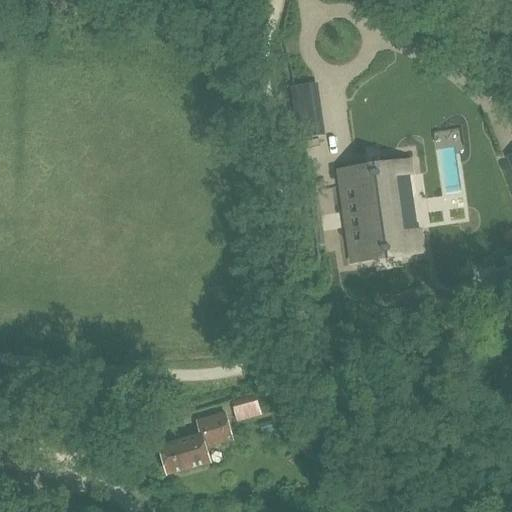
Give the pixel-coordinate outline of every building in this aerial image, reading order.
[(341,173),(345,195),(345,198),(341,198),(343,213),(347,212),(354,260),(421,251),(409,163),(341,173)] [(511,267),(484,279),(495,308),(511,300),(511,267)] [(160,446),(168,475),(210,464),(206,449),(233,442),(225,413),(198,421),(202,434),(160,446)] [(274,430),(273,425),(271,421),(259,424),(262,433),(274,430)] [(0,498),(14,504),(29,465),(0,454),(0,498)]
